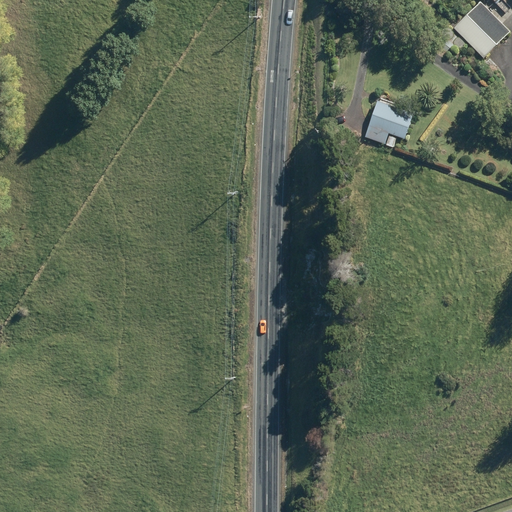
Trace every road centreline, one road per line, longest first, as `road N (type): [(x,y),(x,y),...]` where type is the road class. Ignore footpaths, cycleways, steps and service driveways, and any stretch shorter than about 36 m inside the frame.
road 1 (secondary): [(268,511),(284,0)]
road 2 (track): [(360,0),(494,98),(511,87)]
